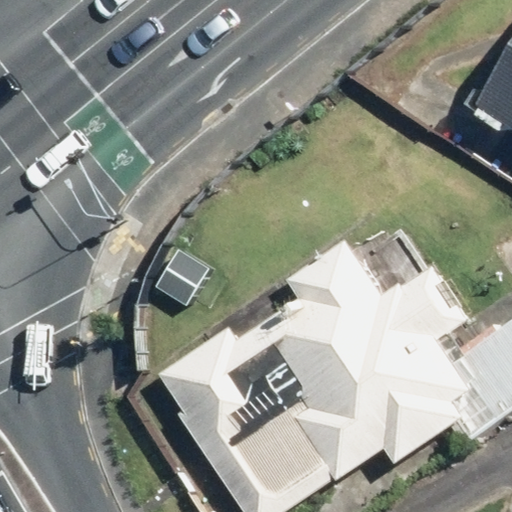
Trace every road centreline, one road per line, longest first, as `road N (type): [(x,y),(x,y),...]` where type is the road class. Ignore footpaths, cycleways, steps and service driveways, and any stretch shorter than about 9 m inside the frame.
road 1 (primary): [(244,0),(0,191)]
road 2 (secondary): [(0,347),(89,511)]
